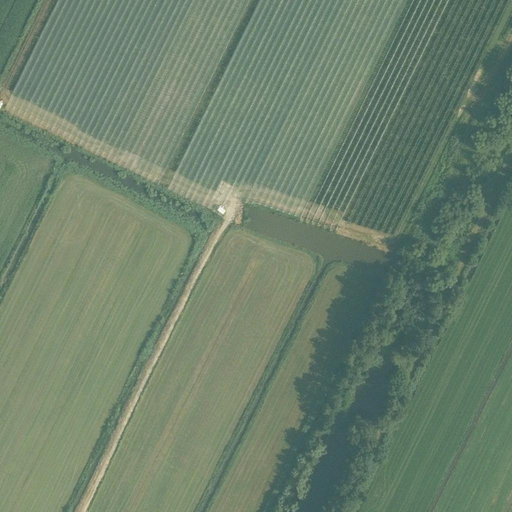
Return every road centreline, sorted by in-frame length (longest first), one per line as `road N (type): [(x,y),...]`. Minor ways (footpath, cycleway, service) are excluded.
road 1 (track): [(81,511),(247,186),(388,243),(404,224)]
road 2 (track): [(452,0),(340,223)]
road 3 (track): [(236,204),(13,95)]
